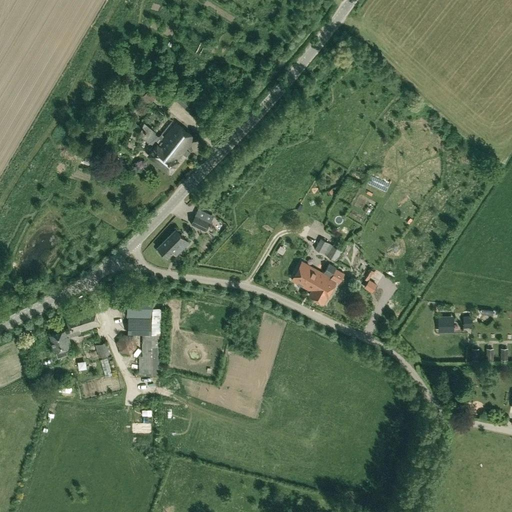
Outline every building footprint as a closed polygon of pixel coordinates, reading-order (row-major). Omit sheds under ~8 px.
[(151,103),(161,91),(150,81),(139,94),(151,103)] [(171,97),(186,109),(193,99),(179,87),(171,97)] [(156,103),(135,124),(147,136),(169,115),(156,103)] [(202,117),(204,106),(195,104),(193,116),(202,117)] [(178,161),(183,154),(187,157),(190,152),(187,149),(195,139),(176,124),(160,144),(159,143),(149,155),(170,171),(178,161)] [(101,173),(120,181),(124,171),(105,163),(101,173)] [(195,215),(191,224),(206,231),(210,222),(195,215)] [(176,255),(189,243),(176,230),(158,247),(168,257),(173,252),(176,255)] [(343,251),(333,246),(334,245),(320,238),(315,249),(337,262),(343,251)] [(336,282),(335,282),(339,274),(334,271),(337,267),(329,262),(323,273),(303,261),(292,280),(311,291),(309,295),(324,303),(336,282)] [(373,292),(376,287),(377,285),(368,280),(367,282),(364,286),(373,292)] [(127,300),(127,319),(128,318),(128,333),(143,333),(142,341),(142,356),(139,356),(139,364),(139,374),(161,374),(161,308),(153,308),(154,300),(127,300)] [(81,334),(81,332),(100,325),(94,307),(65,316),(69,329),(66,330),(49,335),(55,354),(57,360),(74,353),(69,337),(81,334)] [(472,315),(464,316),(465,327),(473,326),(472,315)] [(438,334),(454,333),(454,317),(438,317),(438,334)] [(107,342),(96,345),(99,358),(110,355),(107,342)] [(107,359),(100,361),(105,378),(112,375),(107,359)]
